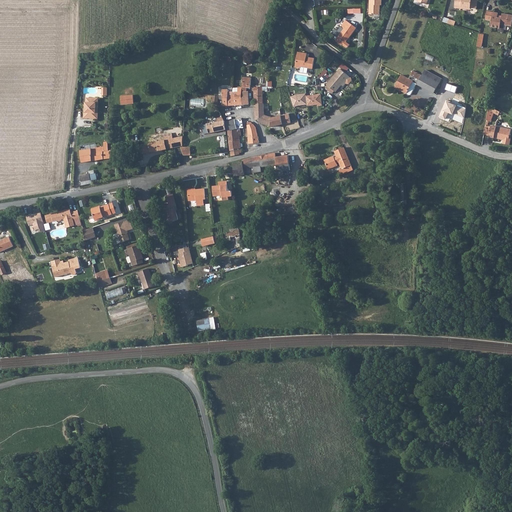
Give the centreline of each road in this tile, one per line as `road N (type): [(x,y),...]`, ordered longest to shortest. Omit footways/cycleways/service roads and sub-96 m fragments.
road 1 (unclassified): [(0,387),(30,378),(184,373),(197,388),(224,511)]
road 2 (residential): [(140,181),(184,333)]
road 3 (residential): [(363,104),(511,157)]
road 4 (track): [(184,333),(330,329)]
road 5 (residential): [(0,206),(140,181)]
